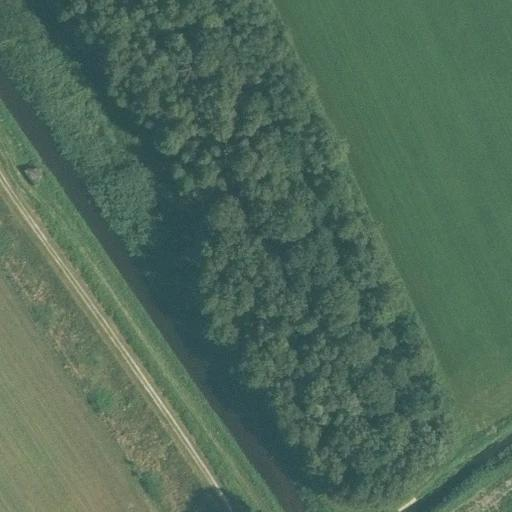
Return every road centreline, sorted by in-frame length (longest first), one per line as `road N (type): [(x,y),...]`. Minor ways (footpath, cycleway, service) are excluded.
road 1 (track): [(473,451),(266,0)]
road 2 (track): [(0,125),(30,190),(56,198),(270,511)]
